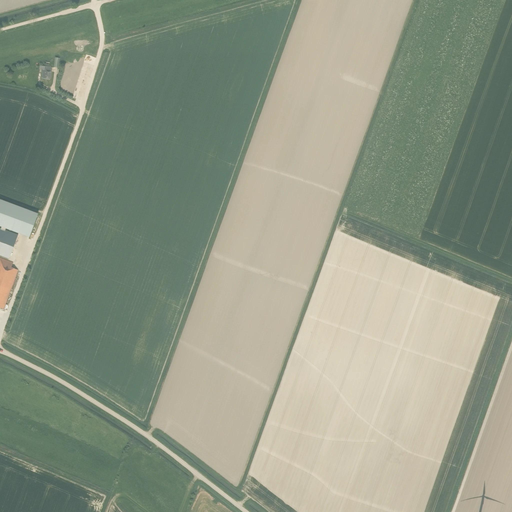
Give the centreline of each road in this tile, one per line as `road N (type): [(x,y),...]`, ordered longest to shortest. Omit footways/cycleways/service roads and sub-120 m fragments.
road 1 (unclassified): [(246,511),(149,436),(0,348)]
road 2 (unknown): [(35,240),(98,57),(93,4)]
